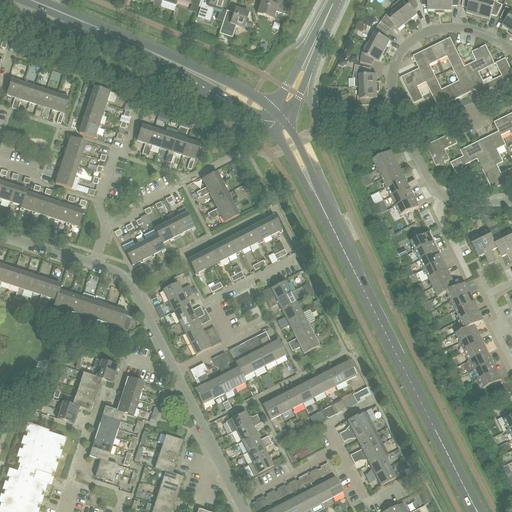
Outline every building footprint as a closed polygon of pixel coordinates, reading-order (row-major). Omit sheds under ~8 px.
[(177,0),(178,1),(191,5),(189,12),(196,14),(200,1),(197,0),(177,0)] [(201,6),(197,18),(210,22),(214,10),(221,13),(225,0),(210,0),(208,8),(201,6)] [(295,5),(292,3),(281,0),(277,0),(276,6),(261,1),(257,14),(273,20),(275,12),(288,17),(295,5)] [(407,23),(417,15),(413,11),(418,7),(414,0),(400,0),(394,6),(407,23)] [(440,11),(440,0),(420,0),(422,6),(428,6),(427,11),(440,11)] [(458,0),(440,0),(440,11),(452,12),(452,7),(458,7),(458,0)] [(478,17),(482,0),(463,0),(462,8),(467,9),(466,14),(478,17)] [(502,6),(492,1),(491,0),(482,0),(478,17),(490,21),(491,16),(497,17),(502,6)] [(395,27),(398,31),(407,23),(394,6),(381,22),(390,30),(395,27)] [(511,34),(511,33),(511,10),(506,7),(500,19),(505,22),(502,26),(511,34)] [(224,20),(219,34),(232,38),(236,26),(243,29),(248,13),(235,9),(231,22),(224,20)] [(359,21),(370,26),(374,20),(362,14),(359,21)] [(41,24),(40,26),(55,33),(56,30),(41,24)] [(385,39),(388,34),(378,26),(371,35),(367,43),(369,44),(384,52),(390,41),(385,39)] [(453,70),(463,65),(450,39),(431,48),(438,62),(447,57),(453,70)] [(378,63),(384,52),(369,44),(365,52),(362,51),(360,63),(372,66),(374,61),(378,63)] [(478,73),(479,73),(495,65),(486,46),(472,53),(476,62),(464,68),(469,78),(478,73)] [(430,66),(438,62),(431,48),(413,57),(419,70),(419,69),(426,83),(436,78),(430,66)] [(493,81),(500,95),(511,88),(511,72),(506,59),(495,64),(502,77),(493,81)] [(464,68),(463,65),(453,70),(459,82),(450,86),(457,100),(475,91),(469,78),(464,68)] [(371,70),(359,67),(355,66),(353,78),(354,79),(355,88),(360,88),(377,88),(376,75),(371,76),(371,70)] [(426,83),(419,69),(419,70),(401,79),(414,105),(424,100),(417,87),(426,83)] [(485,85),(479,73),(478,73),(469,78),(475,91),(481,104),(500,95),(493,81),(485,85)] [(457,100),(450,86),(442,90),(436,78),(426,83),(438,109),(457,100)] [(17,102),(23,84),(11,81),(6,96),(15,99),(14,101),(17,102)] [(14,101),(13,105),(19,107),(21,101),(29,104),(34,88),(23,84),(17,102),(14,101)] [(40,109),(45,92),(34,88),(29,104),(37,106),(37,108),(40,109)] [(90,100),(105,105),(108,105),(109,102),(107,102),(109,93),(94,88),(90,100)] [(377,88),(360,88),(360,96),(358,96),(358,107),(360,107),(372,106),(372,100),(377,100),(377,88)] [(37,108),(36,112),(42,114),(44,108),(52,111),(57,96),(45,92),(40,109),(37,108)] [(57,96),(52,111),(60,114),(56,124),(60,125),(69,99),(57,96)] [(103,113),(105,105),(90,100),(86,111),(102,116),(104,117),(105,114),(103,113)] [(99,124),(102,116),(86,111),(83,122),(98,128),(100,128),(101,125),(99,124)] [(347,113),(342,114),(343,126),(361,125),(360,113),(347,113)] [(511,114),(494,123),(499,133),(499,132),(501,137),(501,136),(509,132),(511,137),(511,114)] [(95,136),(98,128),(83,122),(79,134),(96,140),(97,136),(95,136)] [(153,130),(144,127),(141,126),(136,142),(145,145),(145,146),(148,147),(153,130)] [(145,146),(143,150),(150,152),(151,147),(160,149),(165,134),(153,130),(148,147),(145,146)] [(501,136),(501,137),(499,132),(499,133),(480,141),(493,167),(497,166),(503,163),(497,150),(506,146),(501,136)] [(170,155),(176,138),(165,134),(160,149),(168,152),(167,154),(170,155)] [(452,134),(426,147),(436,167),(450,161),(445,150),(457,144),(452,134)] [(66,150),(82,155),(86,143),(68,138),(67,141),(69,142),(66,150)] [(167,154),(166,157),(172,159),(174,154),(182,157),(187,141),(176,138),(170,155),(167,154)] [(187,141),(182,157),(190,159),(187,169),(191,171),(199,145),(187,141)] [(480,141),(460,151),(463,158),(467,165),(477,160),(483,173),(493,167),(480,141)] [(66,150),(64,149),(63,153),(65,153),(63,162),(78,167),(82,155),(66,150)] [(376,172),(396,162),(391,152),(373,161),(377,168),(375,169),(376,172)] [(463,158),(451,164),(454,171),(462,167),(467,165),(463,158)] [(63,162),(61,161),(60,164),(62,165),(59,173),(74,178),(78,167),(63,162)] [(382,180),(400,171),(396,162),(376,172),(377,174),(379,173),(382,180)] [(501,174),(497,166),(493,167),(483,173),(492,191),(511,181),(511,168),(511,169),(501,174)] [(462,167),(454,171),(460,184),(468,180),(462,167)] [(385,190),(405,180),(400,171),(382,180),(385,186),(383,187),(385,190)] [(59,173),(57,172),(56,176),(58,176),(55,185),(75,191),(79,180),(74,178),(59,173)] [(222,184),(219,178),(216,173),(202,180),(206,188),(205,189),(206,192),(222,184)] [(481,175),(476,177),(479,184),(484,182),(481,175)] [(391,198),(409,189),(405,180),(385,190),(386,192),(388,191),(391,198)] [(10,203),(15,188),(3,184),(0,193),(0,202),(1,203),(1,201),(9,203),(10,203)] [(205,189),(201,191),(204,197),(209,194),(213,202),(227,194),(222,184),(206,192),(205,189)] [(25,194),(26,194),(27,192),(15,188),(10,203),(9,203),(9,205),(12,206),(13,204),(21,207),(25,194)] [(394,208),(414,198),(409,189),(391,198),(394,205),(392,206),(394,208)] [(37,198),(26,194),(25,194),(21,207),(19,211),(23,212),(24,210),(32,213),(37,198)] [(217,213),(233,205),(227,194),(213,202),(217,210),(215,210),(217,213)] [(44,217),(49,201),(37,198),(32,213),(31,215),(34,216),(35,214),(43,217),(44,217)] [(414,198),(394,208),(395,211),(397,210),(400,217),(419,208),(414,198)] [(55,220),(60,205),(49,201),(44,217),(43,217),(43,219),(46,220),(47,218),(55,220)] [(66,224),(71,209),(60,205),(55,220),(54,222),(57,223),(58,221),(66,224)] [(215,210),(211,212),(214,218),(220,215),(224,224),(239,216),(233,205),(217,213),(215,210)] [(66,224),(66,226),(69,227),(69,225),(78,228),(83,212),(71,209),(66,224)] [(183,234),(191,230),(192,232),(195,230),(187,214),(175,219),(183,234)] [(263,222),(270,237),(278,232),(279,234),(283,233),(274,216),(263,222)] [(183,234),(175,219),(165,225),(172,239),(180,235),(181,237),(184,236),(183,234)] [(263,240),(270,237),(263,222),(252,228),(261,244),(264,242),(263,240)] [(173,241),(172,239),(165,225),(154,230),(156,236),(157,236),(161,245),(162,245),(169,241),(170,243),(173,241)] [(258,245),(261,244),(252,228),(242,233),(249,247),(257,243),(258,245)] [(493,239),(489,230),(479,235),(492,262),(496,260),(492,251),(497,249),(493,239)] [(511,231),(511,230),(502,235),(511,255),(511,231)] [(241,251),(249,247),(242,233),(231,239),(239,255),(242,253),(241,251)] [(413,253),(434,243),(429,234),(411,243),(414,250),(412,251),(413,253)] [(489,264),(492,262),(479,235),(470,240),(479,258),(484,255),(489,264)] [(511,264),(511,263),(511,255),(502,235),(493,239),(497,249),(501,258),(507,255),(511,264)] [(165,252),(162,245),(161,245),(157,236),(156,236),(146,241),(153,256),(161,252),(162,254),(165,252)] [(236,257),(239,255),(231,239),(220,244),(227,259),(235,255),(236,257)] [(154,257),(153,256),(146,241),(135,247),(142,261),(143,261),(150,257),(151,259),(154,257)] [(420,261),(438,252),(434,243),(413,253),(415,256),(417,255),(420,261)] [(220,263),(227,259),(220,244),(209,250),(218,266),(221,265),(220,263)] [(144,263),(143,261),(142,261),(135,247),(124,252),(131,267),(140,263),(141,264),(144,263)] [(215,267),(218,266),(209,250),(199,255),(206,270),(214,266),(215,267)] [(422,271),(443,261),(438,252),(420,261),(423,268),(421,269),(422,271)] [(198,274),(206,270),(199,255),(188,261),(196,277),(199,275),(198,274)] [(429,280),(447,271),(443,261),(422,271),(424,274),(426,273),(429,280)] [(0,287),(1,284),(10,286),(15,271),(3,267),(0,276),(0,287)] [(20,292),(26,275),(15,271),(10,286),(18,289),(17,291),(20,292)] [(431,290),(452,280),(447,271),(429,280),(432,286),(430,287),(431,290)] [(17,291),(16,295),(22,297),(24,291),(32,294),(37,278),(26,275),(20,292),(17,291)] [(43,299),(49,282),(37,278),(32,294),(41,296),(40,298),(43,299)] [(456,289),(452,280),(431,290),(433,292),(435,291),(438,298),(447,294),(456,289)] [(40,298),(39,302),(45,304),(47,298),(55,301),(59,291),(61,286),(49,282),(43,299),(40,298)] [(268,305),(291,293),(285,282),(270,290),(274,297),(266,301),(268,305)] [(168,302),(191,290),(189,286),(181,290),(178,283),(162,291),(168,302)] [(449,304),(470,294),(465,284),(456,289),(447,294),(450,300),(448,301),(449,304)] [(173,313),(189,305),(185,298),(193,294),(191,290),(168,302),(173,313)] [(70,295),(59,291),(55,301),(53,307),(62,310),(62,311),(65,312),(70,295)] [(281,312),(297,304),(291,293),(268,305),(270,309),(278,305),(281,312)] [(456,312),(474,303),(470,294),(449,304),(451,306),(453,305),(456,312)] [(62,311),(60,315),(66,317),(68,312),(77,314),(82,299),(70,295),(65,312),(62,311)] [(87,320),(93,303),(95,298),(83,295),(82,299),(77,314),(85,317),(84,319),(87,320)] [(155,295),(149,298),(152,304),(158,301),(155,295)] [(84,319),(83,323),(89,325),(91,319),(100,322),(105,306),(93,303),(87,320),(84,319)] [(458,322),(479,312),(474,303),(456,312),(459,319),(457,320),(458,322)] [(279,326),(302,314),(297,304),(281,312),(285,318),(277,322),(279,326)] [(179,324),(202,312),(200,308),(192,312),(189,305),(173,313),(179,324)] [(110,327),(116,310),(105,306),(100,322),(108,324),(107,326),(110,327)] [(107,326),(106,330),(112,332),(114,326),(123,329),(128,314),(116,310),(110,327),(107,326)] [(196,320),(204,316),(207,315),(205,310),(202,312),(179,324),(184,334),(200,327),(196,320)] [(292,333),(308,325),(315,322),(309,311),(302,314),(279,326),(281,331),(289,327),(292,333)] [(474,326),(483,322),(479,312),(458,322),(460,325),(462,324),(465,330),(474,326)] [(290,348),(313,336),(308,325),(292,333),(296,340),(288,344),(290,348)] [(479,335),(474,326),(465,330),(456,334),(459,341),(457,342),(458,345),(479,335)] [(214,328),(211,329),(203,333),(200,327),(184,334),(190,345),(216,332),(214,328)] [(207,342),(215,337),(218,336),(216,332),(190,345),(196,356),(211,348),(207,342)] [(278,341),(271,344),(265,333),(261,335),(275,362),(286,356),(278,341)] [(264,367),(275,362),(261,335),(257,337),(263,349),(256,352),(264,367)] [(465,353),(483,344),(479,335),(458,345),(460,347),(462,347),(465,353)] [(313,336),(290,348),(292,352),(300,348),(304,355),(319,347),(313,336)] [(264,367),(256,352),(250,355),(244,344),(240,346),(253,373),(264,367)] [(467,363),(488,353),(483,344),(465,353),(468,360),(466,361),(467,363)] [(246,376),(253,373),(240,346),(236,348),(242,360),(235,363),(237,368),(238,368),(242,376),(243,378),(246,376)] [(474,371),(492,363),(488,353),(467,363),(469,366),(471,365),(474,371)] [(93,368),(98,369),(115,375),(118,367),(96,359),(93,368)] [(356,377),(356,376),(349,361),(337,367),(342,376),(345,382),(356,377)] [(476,382),(497,372),(492,363),(474,371),(477,378),(475,379),(476,382)] [(210,383),(206,375),(208,374),(203,364),(197,368),(201,377),(213,400),(224,395),(216,379),(210,383)] [(238,368),(237,368),(231,372),(227,364),(223,366),(228,376),(235,389),(246,383),(243,378),(242,376),(238,368)] [(235,389),(228,376),(223,366),(219,368),(223,376),(222,376),(216,379),(224,395),(235,389)] [(345,382),(342,376),(337,367),(327,373),(329,376),(335,388),(345,382)] [(113,384),(115,375),(98,369),(95,377),(95,378),(101,380),(113,384)] [(95,377),(92,376),(79,372),(76,380),(80,382),(99,388),(101,380),(95,378),(95,377)] [(501,381),(499,376),(497,372),(476,382),(478,384),(480,383),(483,390),(501,381)] [(335,388),(329,376),(327,373),(316,378),(324,393),(335,388)] [(202,406),(213,400),(201,377),(197,379),(201,387),(194,391),(202,406)] [(313,399),(324,393),(316,378),(305,384),(313,399)] [(144,384),(127,379),(124,387),(141,393),(144,384)] [(96,396),(99,388),(80,382),(77,390),(96,396)] [(302,404),(313,399),(305,384),(294,389),(302,404)] [(139,401),(141,393),(124,387),(121,395),(139,401)] [(363,399),(370,395),(367,388),(359,392),(363,399)] [(291,410),(302,404),(294,389),(284,395),(291,410)] [(93,404),(96,396),(77,390),(75,398),(93,404)] [(136,409),(139,401),(121,395),(119,403),(136,409)] [(281,415),(291,410),(284,395),(273,400),(281,415)] [(91,413),(93,404),(75,398),(72,406),(79,409),(91,413)] [(270,421),(281,415),(273,400),(262,406),(270,421)] [(342,410),(345,408),(341,401),(331,407),(335,415),(343,412),(342,410)] [(72,406),(62,403),(59,411),(77,417),(79,409),(72,406)] [(133,417),(136,409),(119,403),(116,411),(116,412),(123,414),(133,417)] [(116,412),(116,411),(105,408),(102,416),(121,422),(123,414),(116,412)] [(74,425),(77,417),(59,411),(56,420),(74,425)] [(323,411),(316,414),(320,421),(326,417),(323,411)] [(365,412),(362,414),(347,422),(349,426),(350,429),(345,431),(342,433),(339,435),(341,439),(371,423),(365,412)] [(236,432),(259,420),(257,416),(249,420),(245,413),(226,422),(232,433),(236,432)] [(118,430),(121,422),(102,416),(99,424),(118,430)] [(241,442),(256,435),(253,428),(261,424),(259,420),(236,432),(241,442)] [(371,423),(341,439),(343,443),(347,441),(349,440),(355,437),(356,439),(358,444),(376,434),(371,423)] [(115,438),(118,430),(99,424),(97,432),(115,438)] [(17,473),(12,471),(7,484),(0,506),(0,511),(35,511),(45,484),(42,483),(44,478),(47,479),(48,476),(50,477),(63,438),(44,432),(45,431),(30,426),(17,464),(20,465),(17,473)] [(113,447),(115,438),(97,432),(94,441),(113,447)] [(376,434),(358,444),(361,450),(353,454),(350,456),(352,460),(382,445),(376,434)] [(182,442),(165,436),(160,435),(158,443),(162,445),(180,450),(182,442)] [(247,453),(270,441),(268,437),(260,441),(256,435),(241,442),(247,453)] [(110,455),(113,447),(94,441),(91,449),(110,455)] [(252,464),(267,456),(264,449),(272,445),(270,441),(247,453),(252,464)] [(177,458),(180,450),(162,445),(160,453),(177,458)] [(367,461),(369,465),(384,457),(387,456),(382,445),(352,460),(354,464),(358,463),(360,461),(366,459),(367,461)] [(107,463),(110,455),(91,449),(89,457),(100,461),(107,463)] [(174,467),(177,458),(160,453),(157,461),(174,467)] [(254,477),(258,475),(281,463),(279,459),(271,463),(267,456),(252,464),(248,466),(254,477)] [(367,480),(390,468),(384,457),(369,465),(372,472),(364,476),(367,480)] [(118,466),(107,463),(100,461),(97,469),(115,474),(118,466)] [(172,475),(174,467),(157,461),(154,469),(165,473),(172,475)] [(12,471),(3,468),(0,478),(0,481),(7,484),(12,471)] [(390,468),(367,480),(369,484),(377,480),(380,487),(395,479),(390,468)] [(112,483),(115,474),(97,469),(95,477),(112,483)] [(183,478),(172,475),(165,473),(162,481),(180,487),(183,478)] [(324,484),(332,499),(343,493),(334,476),(329,478),(331,480),(324,484)] [(178,495),(180,487),(162,481),(159,489),(178,495)] [(324,484),(323,481),(319,483),(320,486),(313,489),(321,504),(332,499),(324,484)] [(313,489),(312,487),(308,489),(309,491),(303,495),(302,495),(311,511),(316,511),(323,509),(321,504),(313,489)] [(175,503),(178,495),(159,489),(157,497),(175,503)] [(424,491),(419,494),(420,497),(424,506),(431,503),(426,490),(424,491)] [(311,511),(302,495),(303,495),(301,492),(297,494),(298,497),(292,500),(297,511),(311,511)] [(172,511),(175,503),(157,497),(154,505),(172,511)] [(297,511),(292,500),(291,498),(286,500),(287,502),(281,506),(284,511),(297,511)] [(284,511),(281,506),(280,503),(275,505),(277,508),(270,511),(284,511)] [(432,503),(427,506),(430,511),(433,511),(436,511),(432,503)]
